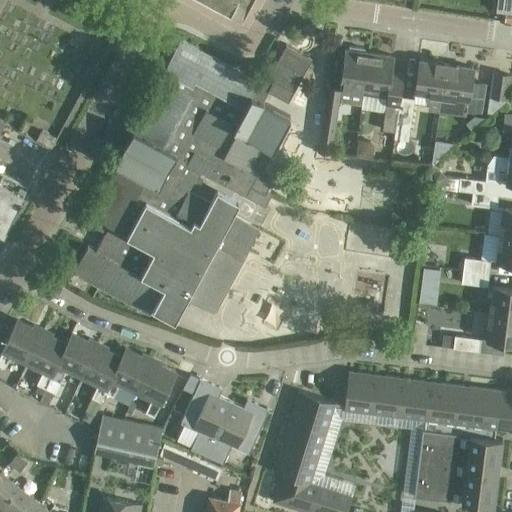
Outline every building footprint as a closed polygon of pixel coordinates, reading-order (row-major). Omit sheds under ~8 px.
[(192,165),(202,171),(264,205),(270,195),(272,191),(267,189),(271,181),(260,175),(273,150),(267,147),(284,115),(263,104),(269,91),(289,101),(311,57),(286,44),(269,76),(263,73),(260,80),(209,52),(208,53),(181,39),(164,70),(171,73),(167,80),(166,79),(138,130),(134,128),(116,162),(119,164),(159,186),(170,166),(181,172),(188,158),(190,159),(194,161),(192,165)] [(340,88),(339,99),(362,103),(364,92),(370,52),(363,51),(364,49),(350,47),(349,49),(346,49),(340,88)] [(370,52),(364,92),(365,92),(386,95),(384,103),(386,104),(382,129),(394,131),(394,137),(395,138),(401,95),(400,95),(402,83),(391,81),(392,72),(394,56),(370,52)] [(442,95),(447,63),(420,59),(416,91),(429,93),(427,110),(439,112),(442,95)] [(447,63),(442,95),(468,98),(466,109),(482,111),(485,84),(471,82),(473,66),(447,63)] [(511,75),(493,72),(487,112),(492,112),(508,98),(511,75)] [(326,92),(318,152),(330,154),(339,94),(326,92)] [(401,95),(395,138),(408,139),(414,97),(401,95)] [(492,155),(511,157),(511,112),(506,112),(504,127),(511,128),(511,146),(511,155),(493,154),(492,155)] [(50,148),(56,137),(43,130),(37,140),(50,148)] [(451,158),(454,141),(435,138),(433,155),(451,158)] [(508,182),(511,182),(511,157),(492,155),(487,164),(496,170),(498,168),(509,169),(508,182)] [(192,190),(202,171),(192,165),(194,161),(190,159),(188,158),(181,172),(170,166),(159,186),(119,164),(92,215),(111,226),(98,251),(88,246),(74,272),(151,314),(153,308),(174,320),(187,297),(217,313),(262,229),(233,213),(240,201),(217,189),(211,201),(192,190)] [(3,165),(0,162),(0,237),(1,238),(19,203),(21,204),(24,199),(22,198),(29,184),(1,170),(3,165)] [(499,195),(500,181),(459,177),(459,178),(446,176),(440,170),(433,169),(427,174),(426,181),(431,187),(439,188),(439,187),(472,191),(472,192),(498,195),(499,195)] [(498,195),(472,192),(470,204),(497,207),(498,195)] [(501,233),(511,234),(511,208),(504,207),(501,233)] [(511,234),(501,233),(498,260),(511,261),(511,234)] [(462,270),(489,273),(491,260),(464,257),(462,270)] [(423,264),(420,299),(437,301),(441,266),(423,264)] [(488,286),(489,273),(462,270),(461,283),(488,286)] [(491,311),(511,314),(511,287),(495,285),(491,311)] [(511,314),(491,311),(487,338),(505,341),(511,341),(511,314)] [(28,363),(43,332),(17,319),(0,354),(0,365),(5,368),(12,355),(28,363)] [(412,342),(424,343),(427,323),(415,322),(412,342)] [(43,370),(37,383),(45,388),(73,333),(71,332),(66,343),(43,332),(28,363),(43,370)] [(73,333),(45,388),(54,392),(59,381),(66,368),(82,376),(98,345),(73,333)] [(479,350),(481,338),(455,335),(453,347),(479,350)] [(98,345),(82,376),(96,383),(90,396),(100,401),(105,392),(127,348),(126,347),(121,357),(98,345)] [(127,348),(105,392),(114,396),(121,384),(136,391),(151,360),(127,348)] [(151,360),(136,391),(152,399),(145,412),(154,416),(176,372),(151,360)] [(373,411),(378,374),(350,371),(346,408),(373,411)] [(378,374),(373,411),(401,415),(406,377),(378,374)] [(406,377),(401,415),(429,418),(433,381),(406,377)] [(207,456),(232,401),(219,395),(223,388),(201,378),(181,422),(199,430),(191,448),(207,456)] [(433,381),(429,418),(457,422),(461,384),(433,381)] [(461,384),(457,422),(484,425),(489,388),(461,384)] [(54,392),(45,388),(39,401),(47,405),(54,392)] [(511,390),(489,388),(484,425),(511,428),(511,390)] [(291,417),(326,428),(335,401),(299,390),(291,417)] [(232,401),(207,456),(224,463),(232,445),(250,453),(270,409),(248,399),(244,406),(232,401)] [(163,428),(101,415),(93,452),(154,465),(163,428)] [(282,444),(318,455),(326,428),(291,417),(282,444)] [(464,503),(473,435),(424,428),(415,496),(464,503)] [(473,435),(464,503),(495,507),(499,477),(501,477),(502,469),(501,469),(505,439),(473,435)] [(164,441),(159,454),(217,479),(223,467),(164,441)] [(281,474),(310,481),(318,455),(282,444),(274,471),(281,474)] [(10,463),(19,470),(27,460),(17,453),(10,463)] [(0,506),(4,509),(20,488),(2,474),(0,475),(0,506)] [(308,511),(317,483),(310,481),(281,474),(273,500),(308,511)] [(317,483),(308,511),(310,511),(346,511),(352,494),(317,483)] [(20,488),(4,509),(7,511),(30,511),(38,502),(20,488)] [(210,497),(206,511),(238,511),(242,492),(230,490),(228,500),(210,497)] [(139,511),(141,503),(129,501),(102,496),(99,511),(139,511)] [(52,511),(38,502),(30,511),(52,511)]
